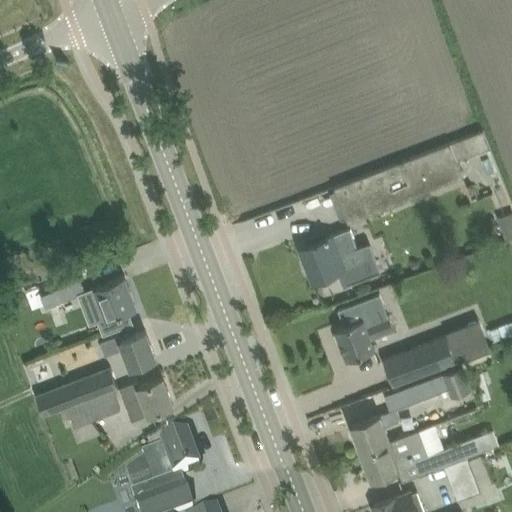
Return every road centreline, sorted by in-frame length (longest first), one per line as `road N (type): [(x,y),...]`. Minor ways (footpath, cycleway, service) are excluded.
road 1 (secondary): [(297,511),(110,15)]
road 2 (unclassified): [(0,63),(110,15)]
